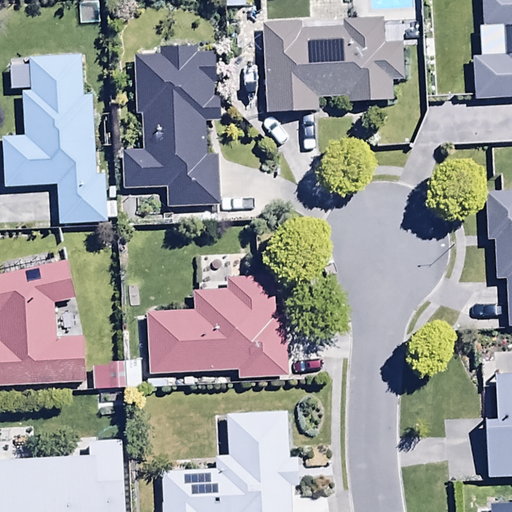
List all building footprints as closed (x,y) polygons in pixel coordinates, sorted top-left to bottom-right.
[(511,0),(482,0),(482,31),(504,31),(505,59),(474,59),(474,102),(511,101),(511,0)] [(383,24),(342,24),(342,31),(302,32),(302,28),(264,28),(266,116),(318,115),(318,101),(347,101),(347,106),(390,106),(390,85),(401,85),(401,47),(383,47),(383,24)] [(124,153),(125,193),(166,192),(166,212),(218,210),(217,161),(207,161),(206,125),(223,124),(222,98),(212,98),(211,85),(217,85),(216,56),(196,56),(196,49),(161,50),(162,58),(135,59),(137,119),(142,119),(143,153),(124,153)] [(97,180),(94,96),(82,97),(81,61),(29,63),(30,95),(23,96),(24,143),(4,143),(6,190),(57,188),(58,227),(108,225),(106,179),(97,180)] [(511,195),(484,196),(486,244),(493,243),(495,283),(505,283),(507,332),(511,331),(511,195)] [(69,266),(0,278),(0,390),(86,386),(83,339),(57,340),(55,308),(76,304),(69,266)] [(145,316),(147,379),(237,376),(237,383),(288,381),(285,317),(275,318),(274,282),(228,284),(228,294),(192,296),(193,314),(145,316)] [(93,370),(93,393),(141,392),(140,366),(108,367),(109,370),(93,370)] [(487,423),(488,481),(511,479),(511,377),(495,377),(496,423),(487,423)] [(217,475),(161,476),(162,511),(292,511),(292,490),(299,490),(299,460),(287,461),(286,417),(228,418),(229,460),(217,461),(217,475)] [(0,511),(124,511),(121,444),(87,445),(88,461),(0,464),(0,511)]
